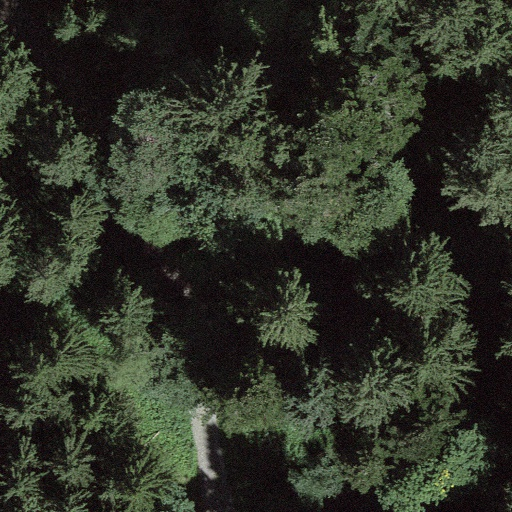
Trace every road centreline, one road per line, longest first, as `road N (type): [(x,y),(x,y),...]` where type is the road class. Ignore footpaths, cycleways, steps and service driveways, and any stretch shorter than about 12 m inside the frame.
road 1 (track): [(223,511),(155,209),(92,96),(7,0)]
road 2 (track): [(204,511),(89,332),(0,287)]
